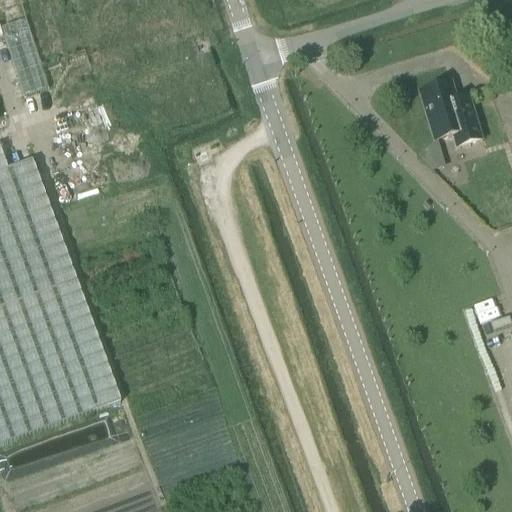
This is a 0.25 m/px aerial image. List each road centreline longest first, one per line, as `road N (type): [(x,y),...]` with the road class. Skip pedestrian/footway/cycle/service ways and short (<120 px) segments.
road 1 (unclassified): [(412,511),(252,58)]
road 2 (track): [(276,130),(226,158),(217,201),(328,511)]
road 3 (unclassified): [(252,58),(440,0)]
